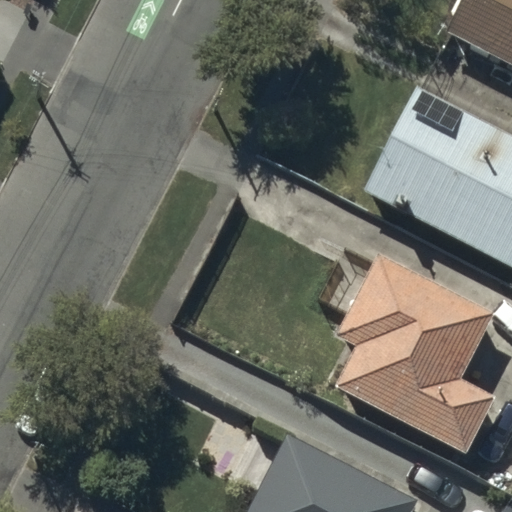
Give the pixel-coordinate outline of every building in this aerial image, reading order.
[(511,0),(452,0),(440,24),(511,60),(511,0)] [(511,133),(413,83),(360,186),(511,263),(511,133)] [(482,311),(368,253),(329,329),(349,339),(329,379),(458,446),(484,395),(448,377),(482,311)] [(408,511),(416,496),(281,427),(237,511),(408,511)] [(511,511),(511,506),(503,502),(497,511),(511,511)]
